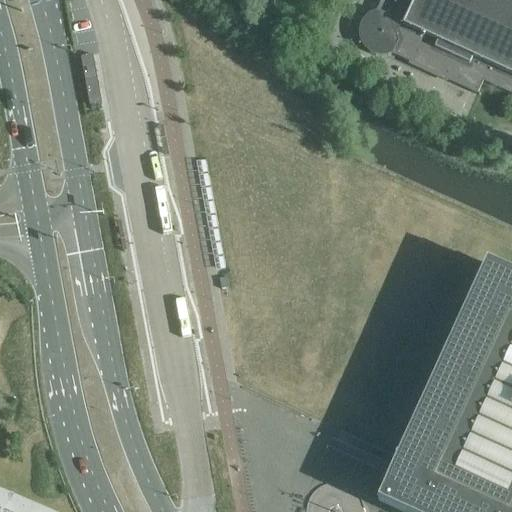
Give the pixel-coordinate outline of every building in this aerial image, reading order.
[(511,0),(380,0),(375,11),(367,15),(361,22),(358,30),(359,39),(362,46),(368,53),(375,57),(384,57),(392,55),(436,75),(443,72),(446,80),(477,94),(483,82),(511,95),(511,0)] [(101,104),(93,56),(80,58),(89,106),(101,104)] [(105,125),(102,113),(90,115),(93,127),(99,126),(105,125)] [(306,496),(298,511),(511,511),(511,275),(487,264),(450,344),(445,342),(438,357),(443,360),(398,458),(336,429),(332,439),(367,455),(351,490),(345,487),(337,485),(328,486),(317,491),(311,499),(306,496)] [(0,511),(37,511),(0,496),(0,511)]
